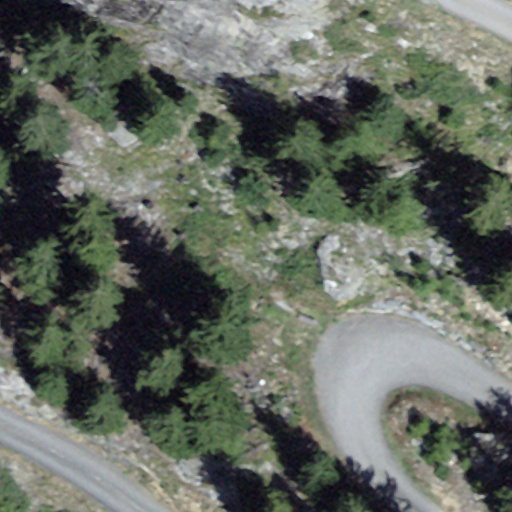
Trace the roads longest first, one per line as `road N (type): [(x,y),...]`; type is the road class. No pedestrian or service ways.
road 1 (unclassified): [(424,511),(365,431),(364,360),(431,367),(511,409)]
road 2 (unclassified): [(0,429),(141,511)]
